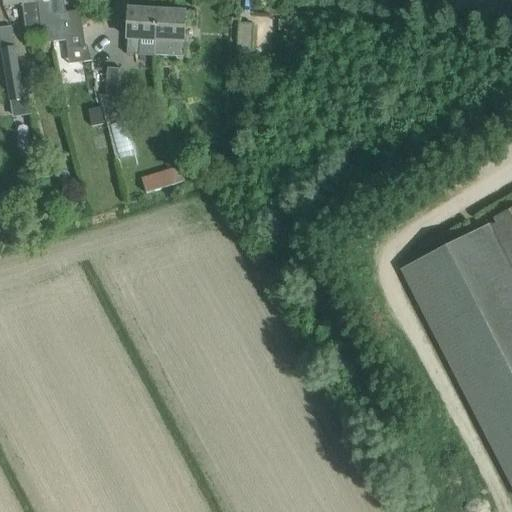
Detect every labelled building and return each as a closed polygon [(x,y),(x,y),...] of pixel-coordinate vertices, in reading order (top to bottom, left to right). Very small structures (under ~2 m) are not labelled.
[(26,46),(41,44),(36,2),(33,2),(32,0),(2,0),(3,6),(21,4),(26,46)] [(57,42),(52,0),(32,0),(33,2),(36,2),(41,44),(57,42)] [(129,9),(126,55),(139,55),(154,56),(155,40),(156,11),(129,9)] [(66,22),(63,23),(70,64),(91,61),(87,46),(85,46),(80,11),(65,13),(66,22)] [(155,40),(154,56),(168,57),(181,58),(184,13),(156,11),(155,40)] [(278,20),(278,31),(287,31),(288,20),(278,20)] [(251,53),(253,25),(239,24),(237,52),(251,53)] [(0,27),(0,46),(10,101),(27,98),(23,80),(20,81),(10,25),(0,27)] [(106,96),(100,96),(104,109),(119,105),(121,69),(107,68),(106,96)] [(103,124),(100,108),(88,110),(91,126),(103,124)] [(201,161),(182,163),(186,176),(200,177),(201,161)] [(179,168),(160,173),(164,188),(183,183),(179,168)] [(14,187),(2,189),(9,232),(21,230),(14,187)] [(511,486),(511,210),(494,220),(496,224),(402,271),(511,486)]
